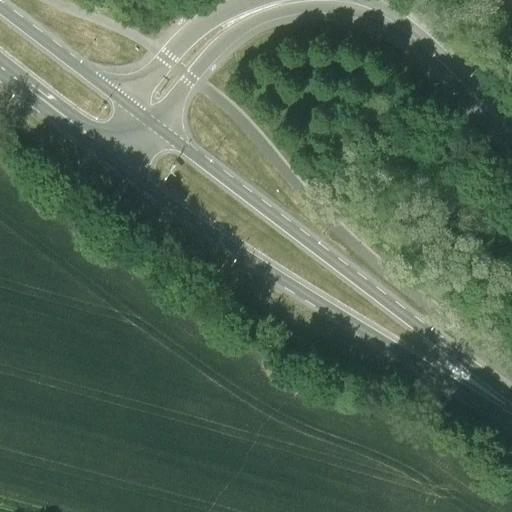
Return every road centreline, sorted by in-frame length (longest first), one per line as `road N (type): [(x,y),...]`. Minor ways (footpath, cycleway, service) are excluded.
road 1 (tertiary): [(109,152),(269,270),(382,340),(470,377)]
road 2 (tertiary): [(470,377),(398,307),(143,116)]
road 3 (tertiary): [(511,134),(404,29),(377,11),(330,0)]
road 4 (tertiary): [(313,0),(270,6),(218,29),(143,116)]
road 5 (tertiary): [(143,116),(0,7)]
road 6 (tertiary): [(0,69),(109,152)]
